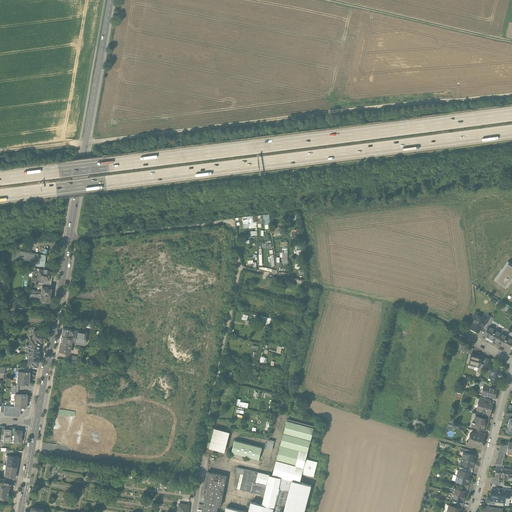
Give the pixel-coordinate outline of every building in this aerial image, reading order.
[(46,255),(10,249),(8,261),(44,267),(46,255)] [(508,262),(494,280),(498,283),(498,282),(503,285),(502,286),(505,288),(510,282),(510,281),(511,278),(511,266),(510,265),(511,264),(508,262)] [(43,270),(39,269),(39,268),(34,268),(34,271),(32,271),(31,281),(50,284),(52,274),(49,274),(49,271),(46,270),(46,269),(43,269),(43,270)] [(51,287),(42,286),(41,292),(38,292),(37,291),(34,291),(34,290),(30,290),(29,294),(40,294),(50,296),(51,287)] [(29,294),(25,294),(24,302),(39,302),(39,301),(48,302),(50,296),(40,294),(29,294)] [(258,323),(270,325),(271,317),(259,315),(258,323)] [(477,315),(475,318),(470,328),(478,332),(484,322),(485,320),(477,315)] [(487,324),(484,328),(487,329),(489,326),(493,319),(491,317),(487,324)] [(489,326),(487,329),(484,335),(490,339),(495,329),(489,326)] [(86,332),(62,328),(61,335),(85,339),(86,332)] [(501,333),(495,329),(490,339),(496,342),(501,333)] [(44,333),(33,331),(32,338),(30,338),(29,340),(40,343),(42,344),(44,333)] [(508,336),(502,346),(508,349),(511,343),(511,342),(511,331),(508,336)] [(508,336),(501,333),(496,342),(502,346),(508,336)] [(85,339),(61,335),(60,342),(70,344),(70,340),(72,341),(76,341),(75,343),(84,344),(85,339)] [(40,343),(29,340),(28,345),(26,344),(25,346),(39,349),(40,343)] [(70,344),(60,342),(58,351),(70,353),(71,344),(70,344)] [(233,354),(235,347),(228,345),(226,353),(233,354)] [(39,349),(25,346),(25,348),(28,349),(27,354),(38,356),(39,349)] [(38,356),(27,354),(26,356),(28,356),(26,365),(30,366),(30,367),(34,368),(34,366),(38,367),(40,357),(38,356)] [(472,354),(471,354),(471,355),(470,358),(470,359),(469,365),(470,363),(475,365),(475,366),(478,367),(479,364),(481,364),(482,359),(481,359),(481,356),(472,354)] [(266,365),(267,358),(261,356),(259,363),(266,365)] [(503,367),(494,364),(492,371),(491,371),(489,377),(493,378),(492,381),(499,383),(500,379),(499,378),(500,376),(501,376),(501,375),(501,374),(500,373),(500,371),(501,372),(503,367)] [(24,368),(15,368),(15,371),(18,372),(17,377),(29,379),(30,372),(24,372),(24,368)] [(29,379),(17,377),(17,384),(17,386),(18,386),(29,386),(29,379)] [(488,386),(484,385),(484,387),(482,395),(494,398),(497,389),(488,386)] [(18,394),(11,394),(10,401),(14,401),(26,402),(27,402),(28,395),(18,394)] [(247,408),(248,403),(240,401),(240,399),(238,399),(236,405),(247,408)] [(485,402),(479,400),(477,410),(484,412),(490,414),(493,404),(485,402)] [(26,402),(14,401),(14,407),(14,409),(19,409),(26,410),(26,402)] [(14,407),(5,406),(4,413),(4,416),(19,417),(20,411),(19,411),(19,409),(14,409),(14,407)] [(487,419),(477,416),(475,416),(473,422),(472,422),(474,423),(473,426),(471,426),(485,430),(488,422),(486,422),(487,419)] [(424,422),(414,419),(412,425),(422,428),(424,422)] [(314,428),(287,421),(276,460),(295,466),(294,471),(306,474),(314,476),(317,462),(306,459),(314,428)] [(10,430),(4,429),(4,427),(0,426),(0,434),(4,435),(3,441),(10,442),(10,435),(11,430),(10,430)] [(22,431),(15,430),(15,428),(11,427),(10,430),(11,430),(10,435),(15,436),(14,442),(21,443),(22,431)] [(229,433),(214,429),(209,448),(224,452),(229,433)] [(484,436),(475,434),(475,433),(472,433),(471,438),(469,439),(469,442),(473,444),(473,445),(476,445),(477,445),(481,446),(484,436)] [(262,448),(234,441),(231,453),(259,460),(262,448)] [(507,446),(501,445),(500,452),(499,451),(498,458),(497,457),(496,464),(498,464),(502,465),(503,459),(504,459),(505,453),(506,453),(507,446)] [(469,453),(463,452),(462,458),(475,461),(475,460),(475,459),(476,455),(469,453)] [(12,456),(8,455),(7,456),(6,465),(17,467),(18,457),(12,456)] [(475,461),(462,458),(460,464),(467,466),(472,467),(474,463),(475,461)] [(17,467),(6,465),(7,465),(6,469),(5,469),(4,476),(8,476),(14,477),(15,478),(17,467)] [(244,469),(231,466),(230,471),(243,474),(244,469)] [(511,469),(503,468),(497,467),(497,471),(496,471),(495,477),(495,478),(496,478),(496,481),(501,481),(501,482),(503,482),(504,479),(508,480),(508,477),(511,477),(511,469)] [(292,480),(244,469),(243,474),(240,489),(250,491),(247,506),(240,504),(238,510),(232,509),(231,511),(304,511),(311,485),(292,480)] [(466,472),(459,469),(457,475),(470,479),(470,477),(471,473),(466,472)] [(227,476),(207,472),(204,489),(207,489),(202,511),(216,511),(218,506),(220,506),(227,476)] [(470,479),(457,475),(455,482),(468,485),(469,481),(470,479)] [(9,484),(0,482),(0,496),(7,498),(9,484)] [(466,491),(454,487),(452,493),(465,497),(466,495),(465,495),(466,491)] [(497,487),(496,487),(496,488),(492,488),(490,500),(495,501),(505,502),(506,496),(510,497),(511,489),(502,488),(497,487)] [(465,497),(452,493),(451,499),(463,502),(464,498),(465,499),(465,497)]
